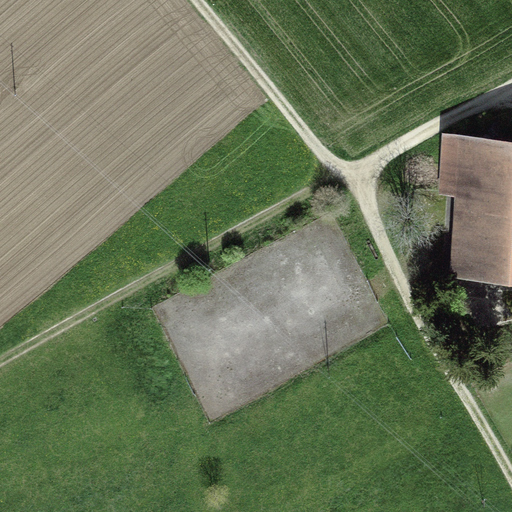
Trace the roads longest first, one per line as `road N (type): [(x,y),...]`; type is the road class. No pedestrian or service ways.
road 1 (track): [(195,0),(348,177),(511,450)]
road 2 (track): [(348,177),(0,364)]
